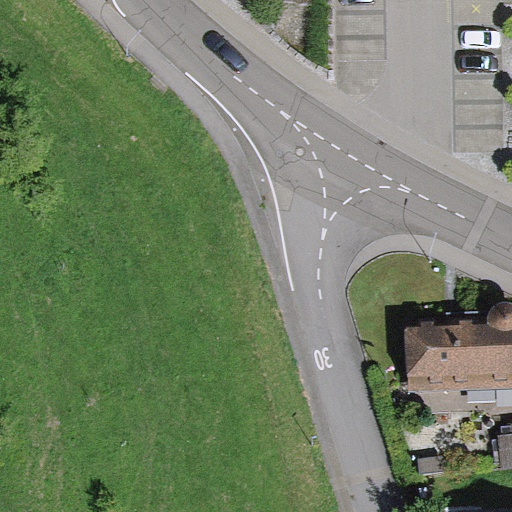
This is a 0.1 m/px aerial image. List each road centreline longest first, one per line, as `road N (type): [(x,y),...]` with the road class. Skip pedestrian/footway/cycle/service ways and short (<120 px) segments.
road 1 (residential): [(341,153),(318,291),(376,511)]
road 2 (unclassified): [(146,0),(341,153)]
road 3 (unclassified): [(341,153),(511,237)]
